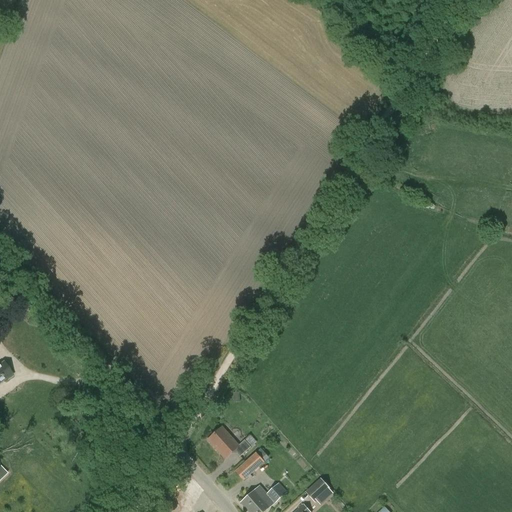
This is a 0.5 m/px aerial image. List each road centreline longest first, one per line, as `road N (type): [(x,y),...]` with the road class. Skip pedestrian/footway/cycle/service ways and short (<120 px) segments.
road 1 (track): [(463,0),(134,511)]
road 2 (tertiary): [(231,511),(0,250)]
